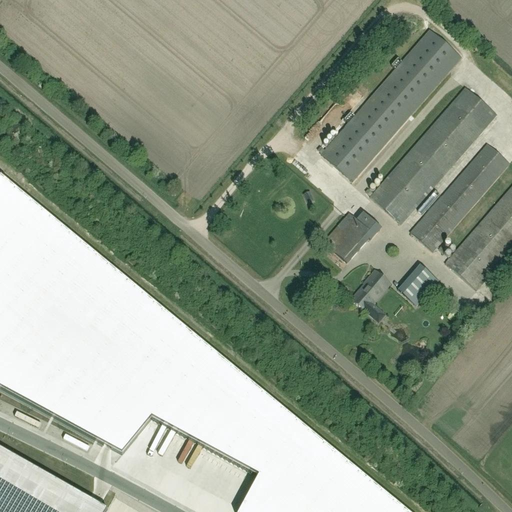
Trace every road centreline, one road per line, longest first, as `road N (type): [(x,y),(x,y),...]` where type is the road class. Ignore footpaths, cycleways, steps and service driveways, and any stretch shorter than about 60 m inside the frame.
road 1 (unclassified): [(507,511),(0,65)]
road 2 (unclassified): [(0,425),(179,511)]
